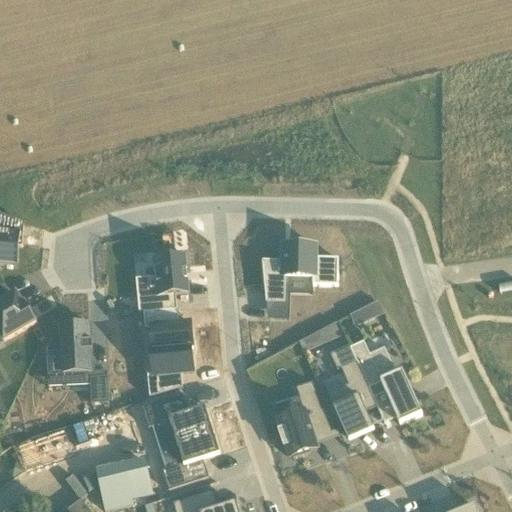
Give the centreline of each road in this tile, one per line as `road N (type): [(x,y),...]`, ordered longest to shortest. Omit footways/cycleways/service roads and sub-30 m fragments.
road 1 (residential): [(219,207),(230,376),(278,511)]
road 2 (residential): [(415,281),(394,223),(367,211),(219,207)]
road 3 (residential): [(219,207),(137,217),(75,236),(77,293)]
road 4 (residential): [(495,457),(415,281)]
road 5 (residential): [(362,511),(495,457)]
